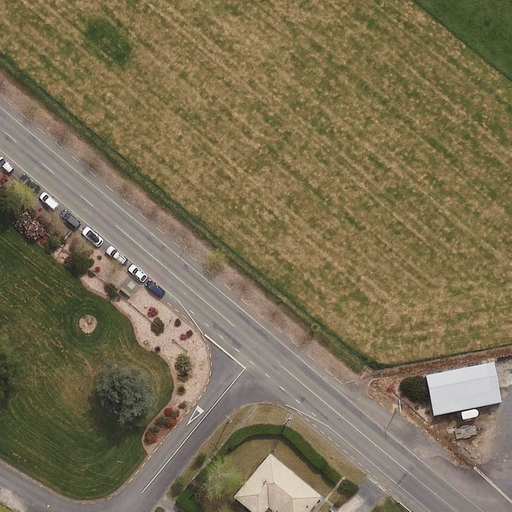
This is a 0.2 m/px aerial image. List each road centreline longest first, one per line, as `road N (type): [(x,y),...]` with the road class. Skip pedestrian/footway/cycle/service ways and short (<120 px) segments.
road 1 (primary): [(0,127),(260,348)]
road 2 (primary): [(260,348),(457,511)]
road 3 (residential): [(127,511),(260,348)]
